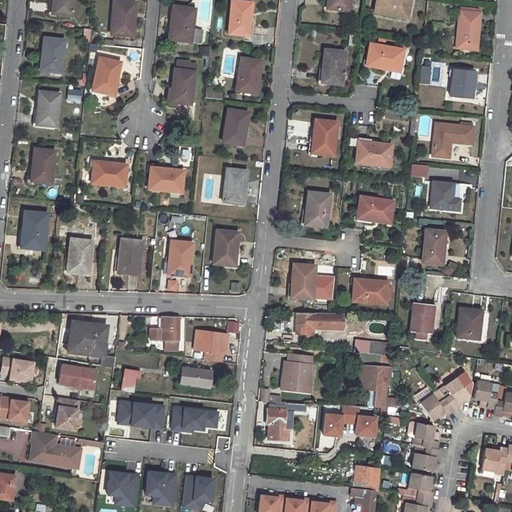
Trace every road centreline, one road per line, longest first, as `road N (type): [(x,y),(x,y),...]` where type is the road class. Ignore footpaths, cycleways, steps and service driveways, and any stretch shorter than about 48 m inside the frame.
road 1 (residential): [(253,307),(0,300)]
road 2 (residential): [(276,93),(253,307)]
road 3 (residential): [(253,307),(232,511)]
road 4 (residential): [(19,0),(0,184)]
road 5 (residential): [(496,139),(482,280),(511,284)]
road 6 (residential): [(509,0),(496,139)]
road 7 (residential): [(511,430),(476,426),(457,439),(443,511)]
road 8 (residential): [(141,128),(154,0)]
